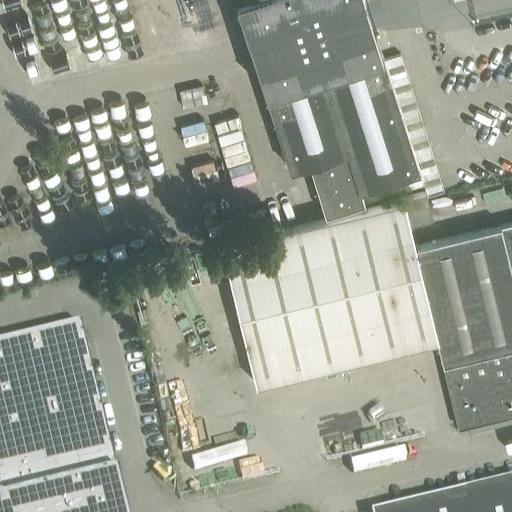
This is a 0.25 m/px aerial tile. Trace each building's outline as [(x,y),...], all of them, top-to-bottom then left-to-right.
[(237,0),(248,34),(255,55),(260,71),(263,81),(291,168),(310,162),(326,214),(365,202),(361,188),(420,170),(384,59),(376,34),(371,19),(365,0),(237,0)] [(223,243),(222,243),(256,383),(437,339),(458,428),(458,427),(459,427),(511,414),(511,345),(449,361),(441,331),(437,332),(423,276),(444,271),(436,240),(415,245),(411,227),(433,222),(426,192),(404,197),(404,200),(223,243)] [(511,221),(436,240),(444,271),(423,276),(437,332),(441,331),(449,361),(511,345),(511,221)] [(80,326),(0,345),(0,493),(2,503),(0,503),(0,511),(116,511),(113,498),(121,496),(80,326)] [(380,434),(359,439),(362,451),(383,446),(380,434)] [(511,511),(511,482),(389,511),(511,511)]
